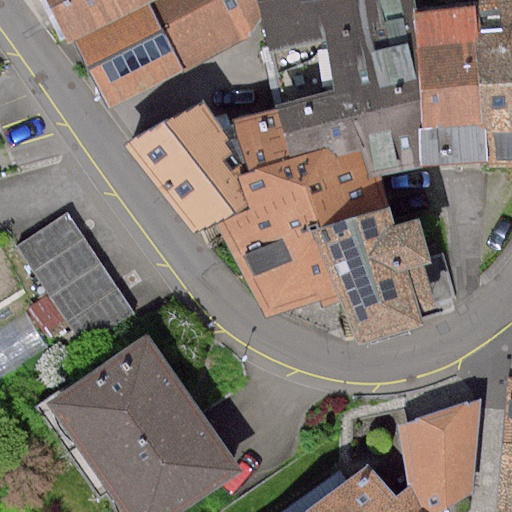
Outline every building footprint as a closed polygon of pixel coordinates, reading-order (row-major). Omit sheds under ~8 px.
[(53,0),(68,30),(128,0),(53,0)] [(128,0),(68,30),(110,124),(267,37),(265,2),(286,1),(285,0),(128,0)] [(290,0),(286,1),(265,2),(267,37),(303,159),(377,154),(381,173),(418,169),(438,173),(420,20),(413,0),(290,0)] [(511,4),(420,20),(438,173),(511,172),(511,4)] [(222,105),(143,148),(217,241),(227,236),(273,211),(257,179),(267,173),(222,105)] [(303,159),(267,173),(257,179),(273,211),(227,236),(266,288),(303,315),(362,301),(342,238),(379,225),(381,173),(377,154),(303,159)] [(70,212),(15,249),(86,347),(139,317),(70,212)] [(419,212),(379,225),(342,238),(362,301),(378,337),(422,320),(434,309),(441,228),(424,228),(419,212)] [(145,336),(48,407),(125,511),(191,511),(245,472),(145,336)] [(443,511),(469,493),(475,402),(396,424),(406,489),(413,511),(443,511)] [(367,467),(308,511),(413,511),(406,489),(394,497),(367,467)]
